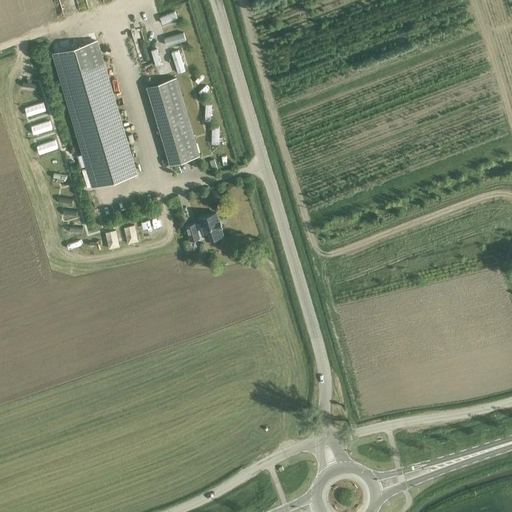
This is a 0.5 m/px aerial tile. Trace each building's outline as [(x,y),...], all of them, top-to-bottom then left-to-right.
[(163,23),(180,18),(178,11),(161,16),(163,23)] [(183,32),(164,38),(166,46),(186,40),(183,32)] [(54,53),(94,186),(136,174),(96,40),(54,53)] [(186,58),(176,62),(179,71),(189,67),(186,58)] [(148,86),(171,164),(199,155),(176,77),(148,86)] [(205,233),(207,240),(210,239),(212,239),(218,237),(219,236),(223,235),(220,226),(222,226),(220,220),(219,220),(216,213),(200,218),(202,224),(196,226),(195,223),(187,226),(191,240),(199,237),(199,235),(205,233)]
